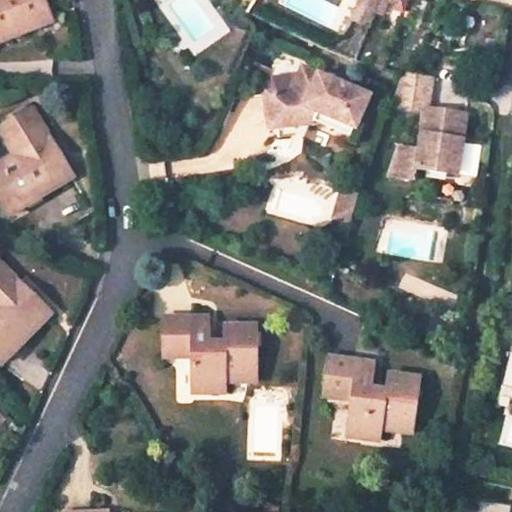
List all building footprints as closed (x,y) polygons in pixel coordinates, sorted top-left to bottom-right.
[(0,0),(0,33),(45,13),(39,0),(0,0)] [(357,65),(379,0),(360,0),(339,57),(357,65)] [(403,11),(406,0),(396,0),(394,7),(403,11)] [(501,57),(489,56),(487,72),(499,73),(501,57)] [(301,68),(295,81),(292,91),(274,92),(267,93),(271,128),(276,128),(277,138),(293,136),(302,140),(314,112),(318,103),(358,120),(368,96),(301,68)] [(286,77),(273,79),(274,92),(292,91),(295,81),(286,77)] [(398,77),(394,109),(421,112),(427,80),(398,77)] [(358,120),(318,103),(314,112),(354,129),(358,120)] [(52,157),(44,142),(49,139),(32,109),(14,119),(17,126),(2,134),(13,155),(0,162),(0,196),(10,214),(71,179),(57,154),(52,157)] [(431,112),(421,112),(416,150),(395,147),(385,175),(415,179),(416,171),(423,171),(424,169),(445,172),(444,174),(454,175),(462,116),(451,115),(451,117),(431,115),(431,112)] [(14,119),(0,127),(0,130),(2,134),(17,126),(14,119)] [(356,192),(341,187),(331,217),(346,223),(356,192)] [(0,360),(48,309),(29,290),(25,294),(13,282),(16,279),(0,264),(0,360)] [(252,386),(251,330),(218,329),(218,351),(203,351),(202,321),(156,322),(156,352),(185,352),(185,366),(187,398),(219,398),(219,386),(252,386)] [(511,331),(499,385),(511,387),(511,331)] [(185,352),(156,352),(156,366),(185,366),(185,352)] [(379,430),(410,434),(418,377),(384,373),(381,395),(367,393),(370,364),(325,359),(322,389),(350,393),(348,403),(344,438),(377,442),(379,430)] [(320,399),(348,403),(350,393),(322,389),(320,399)] [(506,511),(508,503),(475,498),(473,511),(506,511)]
